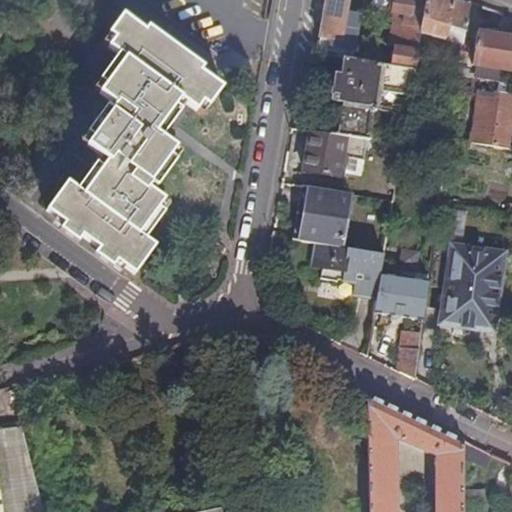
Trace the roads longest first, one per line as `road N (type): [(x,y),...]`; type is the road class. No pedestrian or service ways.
road 1 (residential): [(511,446),(240,301)]
road 2 (residential): [(240,301),(293,0)]
road 3 (unclassified): [(0,199),(171,320)]
